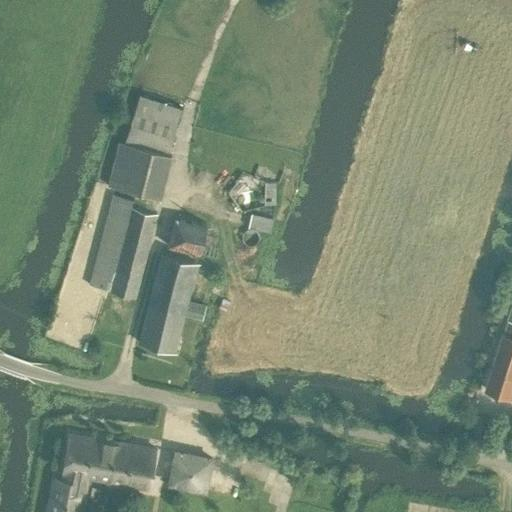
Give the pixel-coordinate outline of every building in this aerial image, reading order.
[(166,153),(176,122),(181,107),(138,94),(134,109),(124,142),(118,141),(108,185),(160,198),(170,154),(166,153)] [(274,184),(265,184),(265,204),(274,204),(274,184)] [(135,296),(157,212),(132,206),(134,199),(112,193),(88,283),(135,296)] [(251,213),(247,227),(269,232),(272,218),(251,213)] [(198,254),(205,224),(173,217),(166,247),(198,254)] [(202,318),(205,305),(187,300),(196,263),(161,254),(139,342),(174,351),(184,313),(202,318)] [(511,303),(485,388),(509,396),(511,385),(511,303)] [(145,490),(153,452),(116,445),(117,441),(69,433),(62,473),(66,474),(65,479),(54,477),(47,511),(78,511),(84,483),(73,481),(74,475),(85,477),(85,475),(110,479),(109,484),(145,490)]
